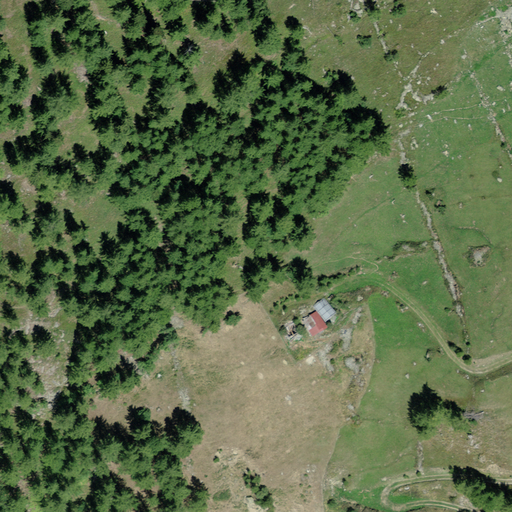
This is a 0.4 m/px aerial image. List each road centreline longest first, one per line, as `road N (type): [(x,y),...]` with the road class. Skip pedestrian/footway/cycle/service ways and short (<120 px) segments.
road 1 (track): [(511,481),(437,476),(390,486),(384,498),(395,507),(435,502),(471,511)]
road 2 (track): [(368,279),(410,304),(470,370),(511,358)]
